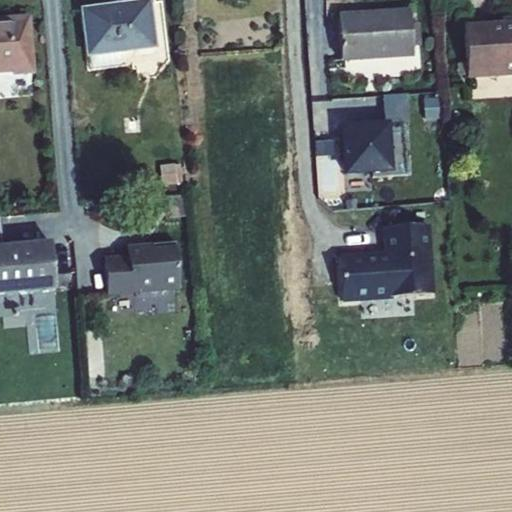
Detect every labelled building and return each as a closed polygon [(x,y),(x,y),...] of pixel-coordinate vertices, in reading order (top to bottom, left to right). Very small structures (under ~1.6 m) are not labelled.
[(83,20),(87,62),(152,56),(148,13),(83,20)] [(0,26),(0,79),(38,75),(34,24),(0,26)] [(511,28),(464,29),(466,80),(511,79),(511,28)] [(332,37),(336,78),(410,71),(407,30),(332,37)] [(408,126),(406,96),(380,98),(383,128),(403,126),(408,126)] [(407,177),(403,126),(383,128),(383,131),(372,132),(371,128),(342,131),(346,176),(371,174),(372,180),(407,177)] [(186,219),(184,199),(168,201),(170,220),(186,219)] [(432,296),(427,227),(384,230),(387,259),(378,260),(375,258),(339,261),(342,303),(432,296)] [(184,291),(179,246),(131,252),(132,261),(108,263),(111,298),(184,291)] [(0,250),(0,298),(60,295),(57,247),(30,249),(30,253),(10,254),(9,250),(0,250)]
